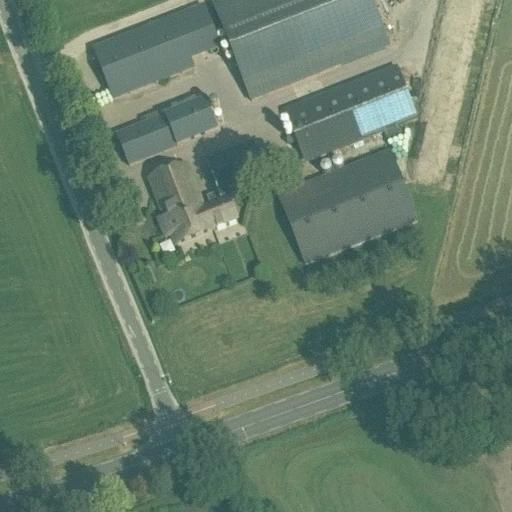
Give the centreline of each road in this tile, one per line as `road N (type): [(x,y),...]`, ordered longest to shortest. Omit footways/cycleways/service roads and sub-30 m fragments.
road 1 (tertiary): [(181,450),(0,0)]
road 2 (secondary): [(511,337),(181,450)]
road 3 (secondary): [(181,450),(0,508)]
